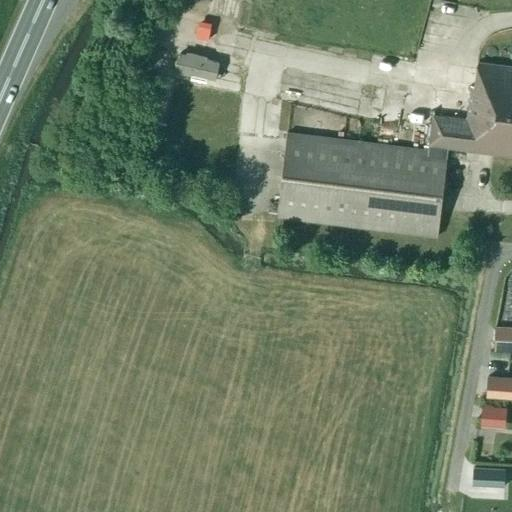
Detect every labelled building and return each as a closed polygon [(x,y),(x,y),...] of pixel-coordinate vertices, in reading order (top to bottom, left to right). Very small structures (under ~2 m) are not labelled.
[(511,66),(477,62),(474,85),(471,85),(469,95),(436,91),(432,125),(433,125),(430,144),(428,144),(427,150),(287,132),(276,218),(436,237),(447,147),(511,154),(511,66)] [(511,327),(495,326),(493,350),(511,351),(511,327)] [(511,378),(507,378),(498,377),(487,376),(485,398),(511,399),(511,378)] [(506,408),(482,406),(480,426),(505,428),(506,408)] [(493,468),(488,468),(485,468),(472,467),(471,486),(503,488),(504,469),(493,468)]
